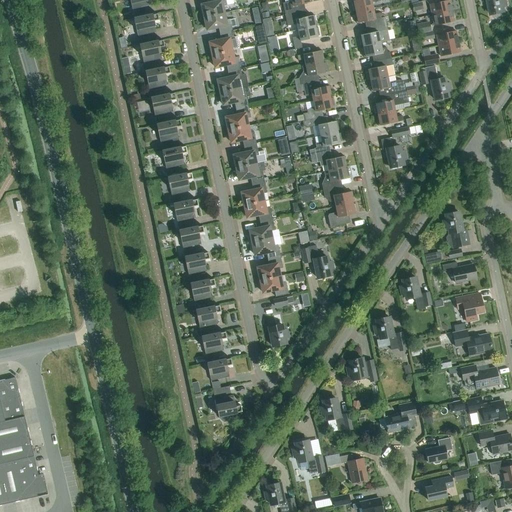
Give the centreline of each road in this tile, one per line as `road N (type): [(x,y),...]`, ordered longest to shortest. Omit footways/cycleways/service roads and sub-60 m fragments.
road 1 (residential): [(229,511),(481,128)]
road 2 (residential): [(273,388),(256,370),(178,0)]
road 3 (secondary): [(92,334),(9,0)]
road 4 (residential): [(380,221),(331,0)]
road 5 (residential): [(273,388),(380,221)]
road 6 (residential): [(380,221),(483,68)]
road 7 (secondary): [(134,511),(92,334)]
road 8 (unclassified): [(30,348),(64,511)]
road 9 (residential): [(498,210),(486,224),(511,347)]
road 10 (residential): [(404,507),(405,450),(391,445),(380,457),(394,491)]
